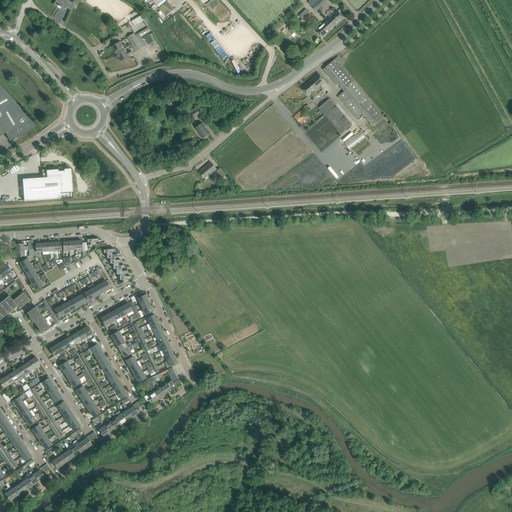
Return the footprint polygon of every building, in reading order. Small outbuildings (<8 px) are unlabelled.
[(61,0),(57,0),(54,5),(64,11),(68,5),(70,1),(74,3),(75,0),(62,0),(62,1),(61,0)] [(310,0),(308,3),(316,12),(328,0),(327,0),(310,0)] [(218,16),(226,9),(220,3),(218,5),(220,8),(215,13),(218,16)] [(306,9),(299,15),(305,22),(312,15),(306,9)] [(337,11),(326,21),(333,28),(344,18),(337,11)] [(333,28),(326,21),(315,31),(322,37),(333,28)] [(143,42),(138,34),(135,35),(134,33),(127,38),(136,52),(143,48),(140,44),(143,42)] [(112,47),(116,54),(125,49),(120,42),(112,47)] [(125,49),(116,54),(121,61),(129,56),(132,54),(130,50),(127,52),(125,49)] [(161,52),(155,56),(158,60),(164,55),(161,52)] [(333,80),(337,85),(338,84),(344,91),(339,96),(357,117),(363,112),(373,124),(383,115),(354,81),(340,65),(343,62),(341,60),(338,57),(328,65),(323,69),(327,73),(333,80)] [(301,89),(305,92),(308,96),(311,93),(314,98),(318,95),(314,91),(325,81),(319,74),(301,89)] [(0,86),(0,135),(5,133),(9,141),(14,138),(15,139),(17,138),(16,137),(35,126),(20,109),(21,109),(0,86)] [(345,116),(341,111),(336,106),(329,98),(318,108),(341,134),(350,126),(352,124),(349,121),(345,116)] [(294,117),(300,124),(310,115),(304,108),(294,117)] [(189,114),(193,119),(199,114),(196,109),(189,114)] [(195,128),(203,139),(210,134),(202,123),(195,128)] [(345,143),(350,149),(366,137),(362,131),(345,143)] [(199,172),(205,179),(216,169),(211,162),(199,172)] [(42,178),(22,179),(24,201),(60,199),(73,198),(73,197),(71,197),(71,193),(72,193),(71,174),(69,174),(69,168),(63,169),(63,171),(58,171),(58,169),(42,170),(42,169),(41,169),(42,178)] [(217,171),(223,178),(226,175),(220,168),(217,171)] [(19,263),(23,268),(30,264),(27,259),(19,263)] [(30,264),(23,268),(26,274),(33,270),(30,264)] [(6,265),(1,268),(6,275),(8,278),(11,282),(13,280),(9,273),(11,271),(6,265)] [(33,270),(26,274),(29,279),(36,275),(33,270)] [(36,275),(29,279),(32,285),(40,280),(36,275)] [(125,276),(119,277),(119,280),(122,280),(123,282),(122,283),(120,284),(122,283),(129,282),(128,282),(128,279),(131,279),(130,276),(125,276)] [(40,280),(32,285),(36,290),(43,286),(40,280)] [(106,281),(100,284),(104,291),(110,288),(106,281)] [(100,284),(95,287),(99,294),(104,291),(100,284)] [(95,287),(89,290),(93,298),(99,294),(95,287)] [(89,290),(84,293),(88,301),(93,298),(89,290)] [(19,309),(30,300),(23,292),(13,301),(17,306),(19,309)] [(82,294),(76,297),(81,305),(86,302),(82,294)] [(137,298),(140,303),(140,304),(147,300),(145,295),(137,298)] [(0,319),(17,306),(13,301),(10,297),(0,304),(0,319)] [(76,297),(71,300),(75,308),(81,305),(76,297)] [(71,300),(65,304),(70,311),(75,308),(71,300)] [(147,300),(140,304),(143,309),(150,306),(147,300)] [(128,303),(122,306),(126,314),(132,311),(128,303)] [(65,304),(60,307),(64,314),(70,311),(65,304)] [(122,306),(117,309),(121,317),(126,314),(122,306)] [(150,306),(143,309),(145,315),(147,314),(148,316),(152,314),(151,312),(152,311),(150,306)] [(35,307),(27,313),(36,326),(44,320),(35,307)] [(54,310),(56,313),(59,317),(64,314),(60,307),(54,310)] [(117,309),(111,312),(115,320),(121,317),(117,309)] [(111,312),(106,315),(110,323),(115,320),(111,312)] [(157,320),(154,314),(147,318),(149,323),(157,320)] [(110,323),(106,315),(100,318),(104,326),(110,323)] [(44,320),(36,326),(42,333),(50,327),(44,320)] [(149,323),(146,325),(149,330),(152,329),(159,325),(157,320),(149,323)] [(159,325),(152,329),(154,334),(162,331),(159,325)] [(87,326),(82,330),(86,337),(92,334),(87,326)] [(82,330),(76,333),(81,340),(86,337),(82,330)] [(118,331),(111,335),(114,341),(121,337),(118,331)] [(162,331),(154,334),(157,339),(164,336),(162,331)] [(76,333),(71,336),(75,343),(81,340),(76,333)] [(71,336),(66,339),(70,346),(75,343),(71,336)] [(164,336),(157,339),(160,345),(167,341),(164,336)] [(121,337),(114,341),(117,346),(124,342),(121,337)] [(66,339),(60,342),(65,350),(70,346),(66,339)] [(162,350),(169,347),(167,341),(160,345),(157,346),(159,351),(162,350)] [(60,342),(55,346),(59,353),(65,350),(60,342)] [(124,342),(117,346),(120,352),(131,346),(131,345),(129,343),(126,345),(124,342)] [(97,344),(93,346),(90,348),(93,353),(100,349),(97,344)] [(59,353),(55,346),(49,349),(54,356),(59,353)] [(131,346),(120,352),(124,357),(125,356),(126,358),(132,355),(129,350),(132,348),(131,346)] [(169,347),(162,350),(165,356),(172,352),(169,347)] [(100,349),(93,353),(96,358),(103,354),(100,349)] [(172,352),(165,356),(167,361),(175,358),(172,352)] [(103,354),(96,358),(99,363),(106,359),(103,354)] [(125,361),(129,366),(136,362),(133,356),(125,361)] [(40,364),(35,357),(30,361),(34,367),(35,368),(40,364)] [(167,361),(164,362),(167,368),(177,363),(175,358),(167,361)] [(106,359),(99,363),(102,369),(109,365),(106,359)] [(34,367),(30,361),(25,364),(29,371),(35,368),(34,367)] [(70,367),(66,361),(59,366),(63,371),(70,367)] [(136,362),(129,366),(132,371),(139,367),(136,362)] [(29,371),(25,364),(20,367),(24,375),(25,376),(31,373),(29,371)] [(109,365),(102,369),(105,374),(112,370),(109,365)] [(24,375),(20,367),(14,371),(21,380),(23,379),(24,380),(26,378),(25,376),(24,375)] [(73,372),(70,367),(63,371),(66,377),(73,372)] [(139,367),(132,371),(135,377),(142,373),(139,367)] [(112,370),(105,374),(108,379),(115,375),(112,370)] [(9,374),(14,381),(14,382),(17,380),(18,382),(21,380),(14,371),(9,374)] [(70,382),(73,387),(81,382),(79,379),(84,376),(86,380),(90,377),(87,371),(83,373),(77,377),(70,382)] [(77,377),(73,372),(66,377),(70,382),(77,377)] [(142,373),(135,377),(138,382),(145,378),(142,373)] [(9,374),(4,378),(10,387),(8,385),(14,381),(9,374)] [(115,375),(108,379),(111,384),(118,380),(115,375)] [(164,380),(162,381),(164,384),(165,384),(170,391),(176,387),(176,386),(178,384),(178,383),(178,382),(177,381),(178,380),(176,376),(171,378),(171,379),(166,383),(164,380)] [(10,387),(4,378),(0,380),(0,383),(3,388),(6,386),(8,389),(10,387)] [(48,378),(44,381),(42,382),(45,387),(52,383),(48,378)] [(147,379),(146,380),(140,384),(141,386),(147,383),(149,386),(151,389),(153,388),(152,387),(151,385),(147,379)] [(118,380),(111,384),(114,389),(121,385),(118,380)] [(52,383),(45,387),(48,392),(55,388),(52,383)] [(164,384),(159,387),(164,395),(170,391),(165,384),(164,384)] [(121,385),(114,389),(117,394),(124,390),(121,385)] [(75,391),(79,396),(86,391),(82,386),(75,391)] [(153,388),(151,389),(151,390),(152,392),(154,391),(159,399),(164,395),(159,387),(156,389),(154,386),(152,387),(153,388)] [(55,388),(48,392),(51,397),(58,393),(55,388)] [(124,390),(117,394),(120,399),(127,395),(124,390)] [(86,391),(79,396),(82,401),(89,397),(86,391)] [(147,394),(144,397),(147,402),(148,401),(150,404),(159,399),(154,391),(152,392),(148,395),(147,394)] [(2,395),(4,398),(7,403),(16,396),(14,393),(13,393),(13,392),(8,395),(6,392),(2,395)] [(58,393),(51,397),(55,402),(57,401),(58,403),(61,401),(60,399),(61,398),(58,393)] [(12,401),(16,406),(22,402),(21,400),(24,397),(22,395),(19,397),(12,401)] [(89,397),(82,401),(86,406),(93,402),(89,397)] [(57,406),(60,410),(60,411),(67,406),(64,401),(57,406)] [(22,402),(16,406),(19,411),(26,407),(22,402)] [(93,402),(86,406),(89,412),(96,407),(93,402)] [(67,406),(60,411),(64,416),(70,411),(67,406)] [(126,406),(124,408),(126,411),(127,410),(132,417),(140,411),(138,409),(136,410),(133,406),(128,409),(126,406)] [(26,407),(19,411),(22,416),(29,411),(26,407)] [(96,407),(89,412),(93,417),(100,412),(96,407)] [(29,411),(22,416),(26,421),(32,417),(35,415),(31,410),(29,411)] [(126,411),(121,414),(126,421),(132,417),(127,410),(126,411)] [(70,411),(64,416),(67,421),(74,416),(70,411)] [(114,414),(112,415),(114,418),(115,418),(120,425),(126,421),(121,414),(117,417),(114,414)] [(74,416),(67,421),(70,426),(77,421),(74,416)] [(32,417),(26,421),(29,426),(31,425),(32,427),(35,425),(34,423),(36,421),(32,417)] [(115,418),(114,418),(110,422),(115,429),(120,425),(115,418)] [(58,419),(53,423),(56,428),(59,426),(61,424),(58,419)] [(101,423),(101,424),(103,426),(104,426),(109,433),(115,429),(110,422),(108,419),(103,422),(101,423)] [(77,421),(70,426),(73,431),(80,426),(77,421)] [(4,432),(11,427),(8,422),(1,427),(4,432)] [(101,424),(101,425),(97,428),(103,437),(109,433),(104,426),(103,426),(101,424)] [(31,429),(35,434),(41,430),(38,425),(31,429)] [(11,427),(4,432),(8,437),(15,432),(11,427)] [(41,430),(35,434),(38,439),(45,435),(41,430)] [(15,432),(8,437),(11,442),(18,437),(15,432)] [(45,435),(38,439),(42,444),(48,440),(45,435)] [(18,437),(11,442),(15,447),(21,442),(18,437)] [(82,441),(80,438),(77,439),(80,442),(81,442),(86,449),(92,445),(90,442),(87,437),(82,441)] [(80,442),(77,439),(76,440),(78,444),(75,446),(80,453),(86,449),(81,442),(80,442)] [(48,440),(42,444),(45,449),(52,445),(48,440)] [(21,442),(15,447),(18,452),(25,447),(21,442)] [(68,446),(66,447),(68,450),(69,449),(74,457),(80,453),(75,446),(70,449),(68,446)] [(25,447),(18,452),(21,457),(28,452),(25,447)] [(68,450),(63,453),(68,461),(74,457),(69,449),(68,450)] [(21,457),(19,458),(21,461),(23,459),(25,462),(32,457),(28,452),(21,457)] [(57,454),(54,455),(57,458),(58,457),(62,465),(68,461),(63,453),(59,457),(57,454)] [(58,457),(57,458),(52,461),(57,469),(62,465),(58,457)] [(35,473),(33,470),(30,472),(32,475),(33,474),(38,481),(44,477),(42,474),(39,470),(35,473)] [(28,478),(33,485),(38,481),(33,474),(32,475),(28,478)] [(21,478),(19,480),(21,482),(21,483),(22,482),(27,489),(33,485),(28,478),(23,481),(21,478)] [(21,483),(16,486),(21,493),(27,489),(22,482),(21,483)] [(7,484),(6,483),(5,484),(7,487),(5,489),(7,492),(5,494),(9,501),(15,497),(10,490),(9,491),(7,488),(9,486),(7,483),(7,484)] [(7,483),(6,483),(7,484),(7,483),(9,486),(7,488),(9,491),(10,490),(15,497),(21,493),(16,486),(11,489),(7,483)]
